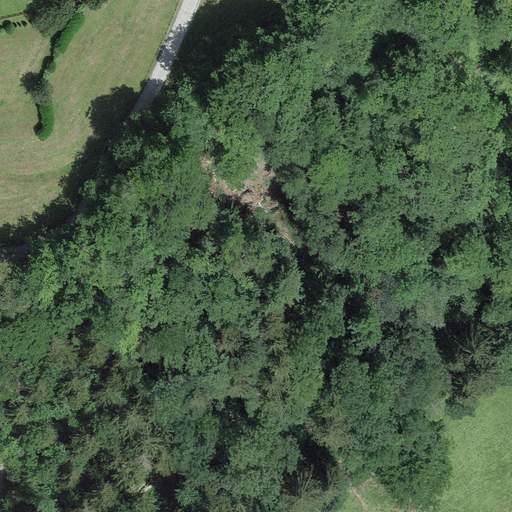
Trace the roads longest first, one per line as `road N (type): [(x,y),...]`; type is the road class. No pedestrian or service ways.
road 1 (unclassified): [(190,0),(76,222),(44,245),(0,255)]
road 2 (track): [(133,119),(153,108),(215,35),(279,0)]
